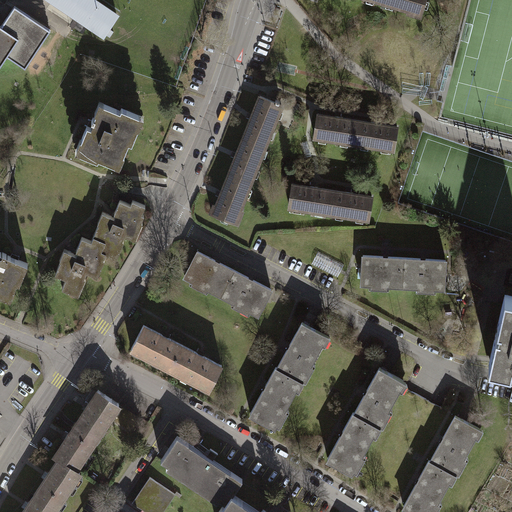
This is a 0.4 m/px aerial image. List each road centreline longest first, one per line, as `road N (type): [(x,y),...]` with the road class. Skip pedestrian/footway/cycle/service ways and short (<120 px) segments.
road 1 (residential): [(364,511),(81,353)]
road 2 (residential): [(165,218),(421,352)]
road 3 (residential): [(253,0),(206,135),(165,218)]
road 4 (residential): [(165,218),(81,353)]
road 5 (residential): [(76,360),(0,476)]
